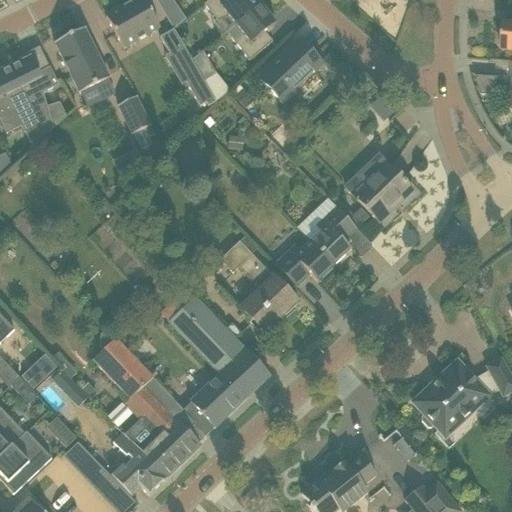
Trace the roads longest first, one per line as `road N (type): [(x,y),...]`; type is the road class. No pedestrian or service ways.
road 1 (tertiary): [(172,511),(483,217)]
road 2 (residential): [(444,89),(377,55),(313,0)]
road 3 (unclassified): [(444,89),(446,143),(483,217)]
